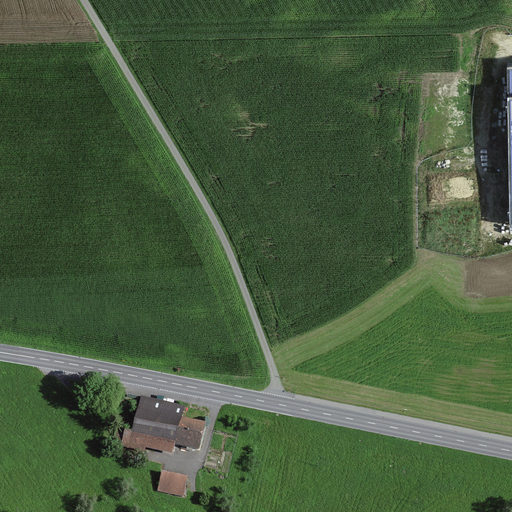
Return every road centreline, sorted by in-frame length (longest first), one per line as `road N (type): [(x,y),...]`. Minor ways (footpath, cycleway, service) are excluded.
road 1 (residential): [(83,0),(230,253),(279,404)]
road 2 (primary): [(0,352),(279,404)]
road 3 (primary): [(279,404),(511,451)]
